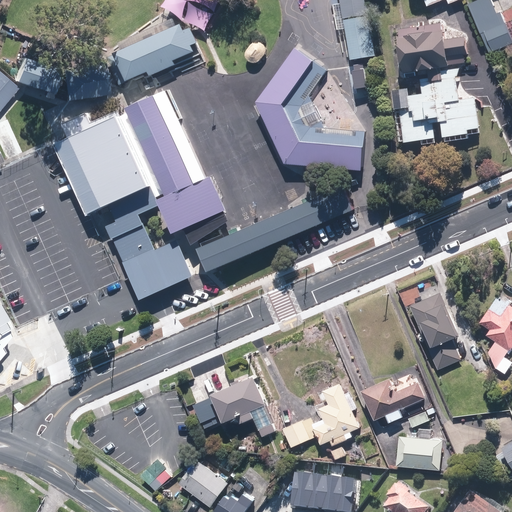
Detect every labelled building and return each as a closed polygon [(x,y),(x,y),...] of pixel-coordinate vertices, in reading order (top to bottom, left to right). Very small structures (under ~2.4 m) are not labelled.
[(370,57),(361,0),(336,0),(345,61),(370,57)] [(496,13),(490,0),(479,0),(468,5),(489,53),(511,43),(511,39),(500,12),(496,13)] [(466,11),(393,21),(402,85),(420,82),(421,90),(408,92),(410,108),(400,109),(405,146),(478,136),(477,128),(484,127),(480,98),(460,100),(455,63),(473,60),(466,11)] [(181,24),(113,52),(126,82),(146,73),(148,77),(175,66),(173,61),(193,53),(181,24)] [(324,70),(291,47),(252,102),(285,168),(354,172),(355,130),(313,128),(300,102),(324,70)] [(61,67),(24,52),(13,78),(51,93),(61,67)] [(106,61),(64,66),(68,100),(110,96),(106,61)] [(364,62),(347,70),(362,100),(378,93),(364,62)] [(4,71),(0,74),(0,112),(23,92),(4,71)] [(165,93),(51,143),(85,220),(109,210),(117,222),(106,227),(140,300),(198,274),(178,230),(218,212),(165,93)] [(335,182),(196,243),(210,275),(349,213),(335,182)] [(455,338),(463,334),(449,298),(446,299),(443,291),(414,303),(441,369),(463,360),(455,338)] [(498,339),(491,350),(498,366),(506,372),(511,362),(511,300),(502,293),(484,320),(495,327),(491,334),(498,339)] [(0,358),(9,347),(0,339),(0,358)] [(281,430),(259,375),(217,392),(219,396),(198,404),(208,427),(242,414),(245,422),(257,417),(265,437),(281,430)] [(404,407),(430,396),(423,380),(401,389),(395,376),(366,388),(379,418),(388,414),(393,425),(408,418),(404,407)] [(346,381),(317,392),(322,406),(316,409),(318,414),(286,426),(294,446),(298,445),(322,435),(325,442),(333,439),(335,444),(356,435),(355,430),(364,427),(357,408),(360,407),(355,393),(351,395),(346,381)] [(428,410),(411,417),(415,426),(432,419),(428,410)] [(445,439),(433,438),(434,428),(422,427),(421,437),(401,435),(399,464),(443,467),(445,439)] [(345,443),(334,448),(339,458),(350,453),(345,443)] [(238,463),(228,455),(220,464),(230,473),(238,463)] [(234,481),(204,458),(191,474),(189,473),(182,482),(214,506),(234,481)] [(312,474),(295,472),(291,508),(307,510),(312,474)] [(312,474),(307,510),(320,511),(324,476),(312,474)] [(324,476),(320,511),(324,511),(335,511),(340,478),(324,476)] [(340,478),(335,511),(350,511),(354,479),(340,478)] [(386,506),(393,511),(427,511),(433,506),(400,480),(390,493),(395,496),(386,506)] [(248,511),(258,500),(238,484),(215,511),(248,511)] [(504,511),(474,490),(458,511),(504,511)]
